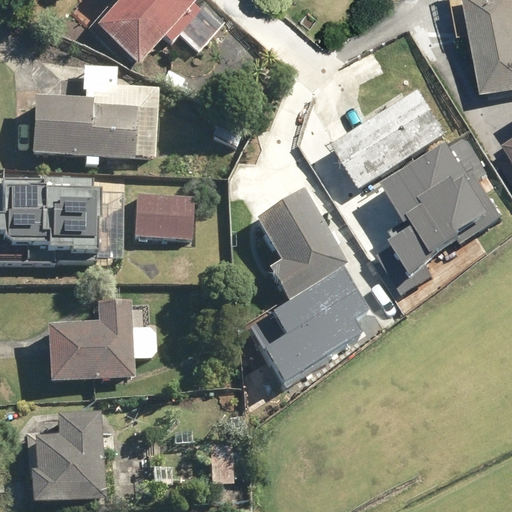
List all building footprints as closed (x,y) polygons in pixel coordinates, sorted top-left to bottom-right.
[(100,30),(140,67),(199,5),(193,0),(125,0),(127,1),(100,30)] [(511,0),(464,0),(481,94),(511,88),(511,0)] [(329,142),(354,185),(446,131),(421,89),(329,142)] [(38,99),(34,155),(137,161),(140,111),(96,109),(96,103),(38,99)] [(462,134),(383,183),(409,224),(386,238),(392,247),(377,255),(400,292),(429,273),(424,264),(500,216),(477,180),(487,174),(462,134)] [(498,167),(511,188),(511,141),(500,149),(508,161),(498,167)] [(0,217),(0,256),(100,257),(101,194),(48,194),(48,184),(6,184),(5,217),(0,217)] [(347,260),(303,187),(256,216),(280,257),(267,264),(287,296),(347,260)] [(138,236),(192,238),(194,198),(140,195),(138,236)] [(345,267),(252,327),(287,380),(362,332),(352,317),(370,306),(345,267)] [(51,327),(53,384),(138,381),(135,304),(100,305),(101,325),(51,327)] [(33,473),(35,505),(106,501),(101,416),(60,418),(61,439),(37,441),(39,473),(33,473)]
